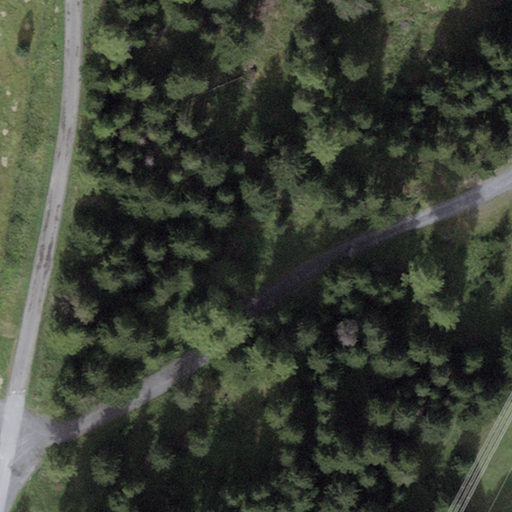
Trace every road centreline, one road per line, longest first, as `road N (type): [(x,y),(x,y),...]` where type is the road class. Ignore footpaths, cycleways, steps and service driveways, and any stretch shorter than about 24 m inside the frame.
road 1 (track): [(4,452),(78,428),(136,397),(307,272),(511,176)]
road 2 (track): [(0,478),(53,212),(73,0)]
